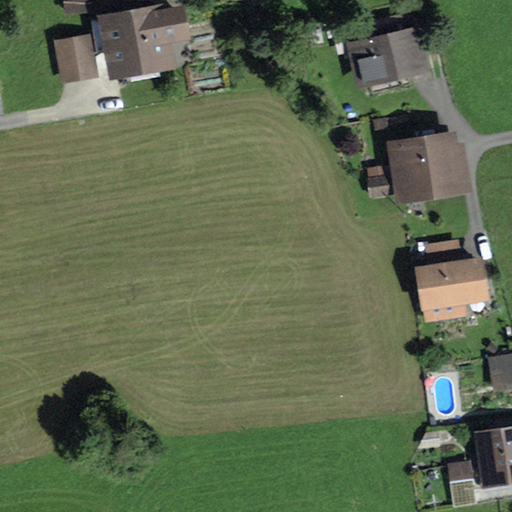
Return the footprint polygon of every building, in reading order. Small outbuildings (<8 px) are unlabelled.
[(92,6),(98,35),(111,33),(117,66),(164,58),(161,38),(181,34),(176,11),(123,21),(119,1),(92,6)] [(337,34),(341,49),(353,47),(361,81),(423,66),(412,17),(337,34)] [(60,47),(65,75),(92,70),(87,42),(60,47)] [(444,152),(377,167),(390,227),(458,212),(444,152)] [(376,192),(357,196),(361,214),(381,210),(376,192)] [(404,291),(412,331),(477,319),(469,279),(404,291)] [(511,445),(464,452),(472,508),(511,502),(511,445)]
